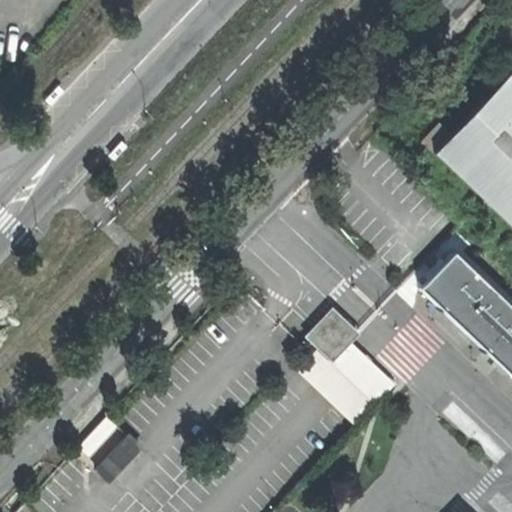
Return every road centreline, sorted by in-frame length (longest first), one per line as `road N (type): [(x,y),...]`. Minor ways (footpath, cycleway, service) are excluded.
road 1 (unclassified): [(0,480),(450,0)]
road 2 (secondary): [(205,0),(0,215)]
